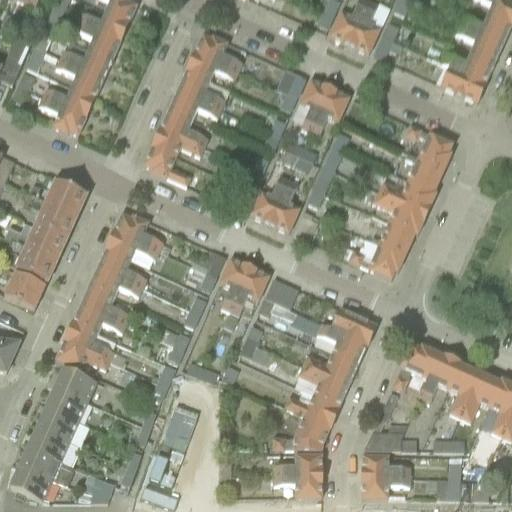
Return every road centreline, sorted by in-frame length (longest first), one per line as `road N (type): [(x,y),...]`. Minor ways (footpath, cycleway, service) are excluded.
road 1 (residential): [(485,139),(192,10)]
road 2 (residential): [(402,319),(113,190)]
road 3 (residential): [(9,406),(113,190)]
road 4 (residential): [(402,319),(339,461),(339,511)]
road 5 (residential): [(485,139),(402,319)]
road 6 (residential): [(113,190),(192,10)]
road 7 (residential): [(113,190),(0,139)]
road 8 (residential): [(402,319),(511,368)]
